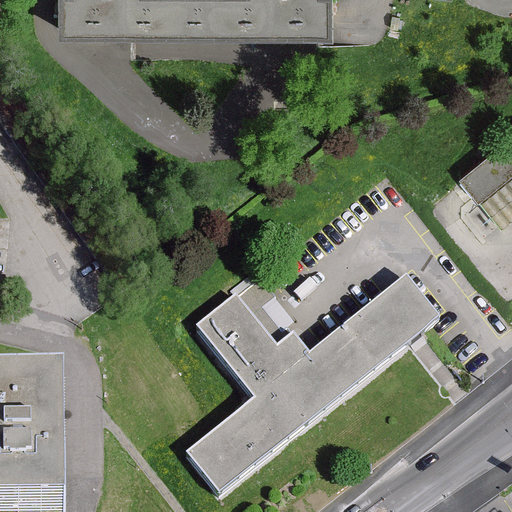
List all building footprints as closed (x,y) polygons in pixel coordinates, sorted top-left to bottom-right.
[(330,29),(329,0),(60,0),(61,30),(330,29)] [(395,0),(395,102),(459,102),(459,0),(395,0)] [(0,70),(0,124),(120,294),(146,276),(0,70)] [(511,133),(459,177),(478,200),(500,227),(511,216),(511,133)] [(416,340),(438,322),(406,283),(310,361),(287,332),(290,329),(269,303),(274,299),(260,282),(235,302),(197,332),(255,404),(187,459),(219,498),(416,340)] [(0,511),(65,511),(64,395),(0,395),(0,511)]
